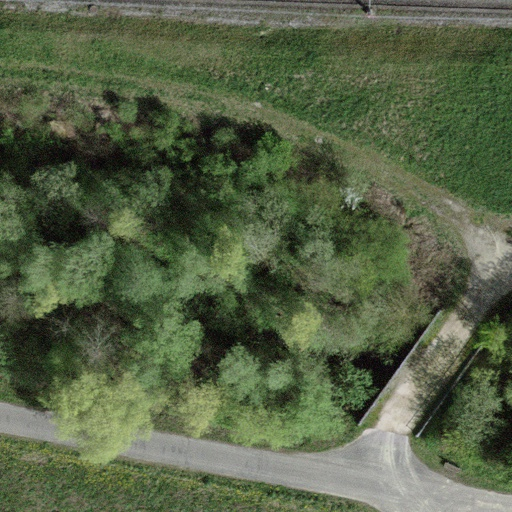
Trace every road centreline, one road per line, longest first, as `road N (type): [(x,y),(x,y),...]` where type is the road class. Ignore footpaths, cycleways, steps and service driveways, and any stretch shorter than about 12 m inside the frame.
road 1 (track): [(511,241),(339,152),(117,97),(0,85)]
road 2 (track): [(352,494),(0,419)]
road 3 (track): [(352,494),(511,255)]
